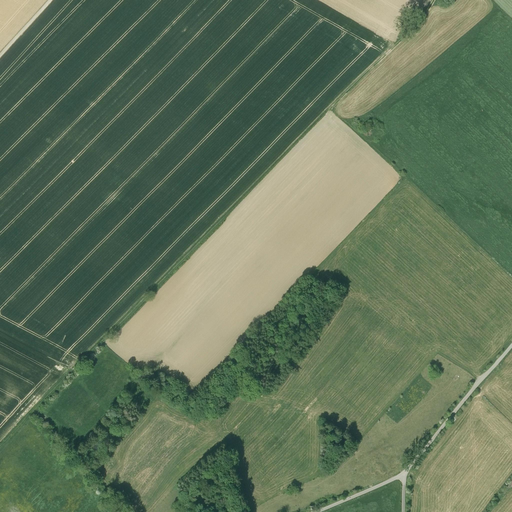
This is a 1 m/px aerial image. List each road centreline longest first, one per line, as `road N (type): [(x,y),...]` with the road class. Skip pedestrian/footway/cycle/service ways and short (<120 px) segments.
road 1 (track): [(0,447),(437,0)]
road 2 (unclassified): [(511,348),(405,471)]
